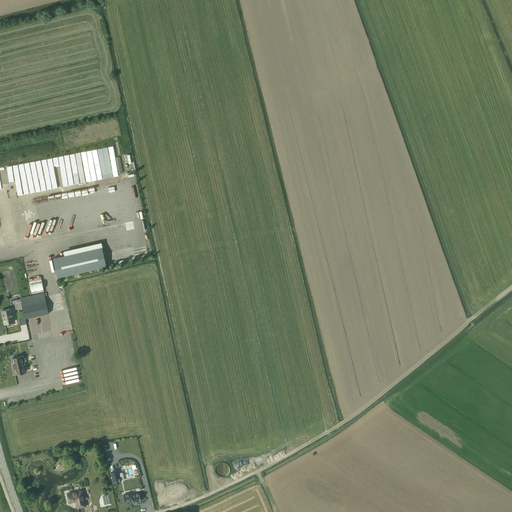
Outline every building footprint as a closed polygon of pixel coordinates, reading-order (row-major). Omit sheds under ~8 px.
[(140,197),(135,177),(129,178),(133,199),(137,198),(138,204),(142,204),(140,197)] [(144,224),(142,205),(136,205),(138,218),(141,217),(142,224),(144,224)] [(102,246),(53,257),(57,277),(106,265),(102,246)] [(32,293),(45,291),(42,279),(35,280),(34,274),(28,275),(32,293)] [(44,292),(20,298),(25,319),(49,313),(44,292)] [(10,309),(2,311),(5,323),(13,322),(10,309)] [(22,356),(12,358),(13,364),(13,365),(13,367),(14,367),(16,374),(25,372),(22,356)] [(79,368),(64,371),(65,376),(67,376),(68,384),(81,381),(79,368)] [(228,470),(228,469),(228,467),(228,466),(227,464),(226,463),(225,462),(224,461),(223,461),(221,461),(219,461),(217,461),(216,462),(215,463),(214,464),(213,465),(212,467),(212,468),(212,470),(213,471),(213,473),(214,474),(216,475),(217,476),(219,477),(220,477),(222,477),(223,476),(225,475),(226,474),(227,473),(228,472),(228,470)] [(118,471),(111,472),(113,483),(121,482),(118,471)] [(125,487),(118,489),(119,496),(127,494),(127,497),(136,495),(135,494),(137,494),(136,491),(136,490),(135,491),(134,487),(125,489),(125,487)] [(77,507),(85,506),(82,491),(67,494),(69,502),(75,501),(76,502),(77,507)]
